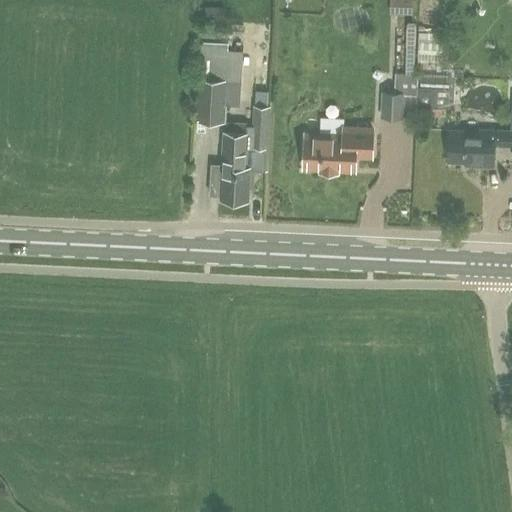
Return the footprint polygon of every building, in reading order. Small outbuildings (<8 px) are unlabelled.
[(412,0),(389,0),(390,13),(412,14),(412,0)] [(227,77),(229,51),(229,48),(198,46),(194,119),(226,121),(226,120),(226,105),(227,77)] [(450,76),(418,74),(416,114),(447,116),(450,76)] [(404,92),(382,91),(381,117),(403,118),(404,92)] [(269,147),(270,105),(253,105),(252,137),(251,147),(269,147)] [(336,172),(336,168),(354,168),(355,154),(371,155),(373,128),(344,127),(344,136),(306,134),(304,166),(322,167),(322,171),(336,172)] [(511,129),(467,128),(467,130),(451,129),(450,159),(464,159),(464,166),(474,167),(474,164),(494,165),(495,143),(511,143),(511,129)] [(226,135),(224,164),(211,164),(210,194),(222,195),(222,197),(249,199),(249,185),(254,186),(255,166),(268,167),(269,147),(251,147),(252,137),(248,136),(246,136),(226,135)]
